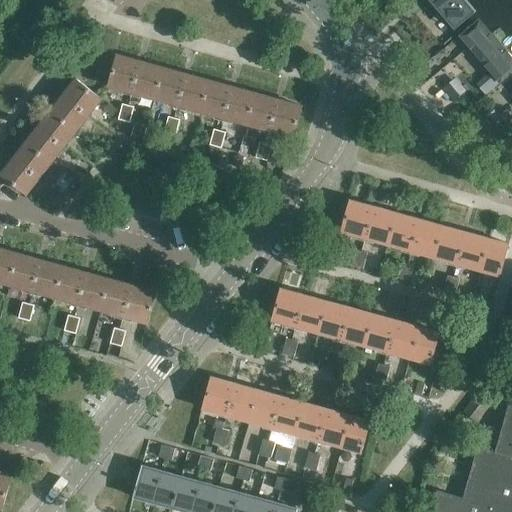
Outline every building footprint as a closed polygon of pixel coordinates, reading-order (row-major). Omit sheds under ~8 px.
[(426,0),(457,36),(471,25),(450,0),(426,0)] [(478,25),(463,38),(473,50),(488,37),(478,25)] [(511,67),(488,37),(473,50),(498,82),(511,70),(511,67)] [(133,92),(141,62),(118,55),(109,86),(133,92)] [(156,99),(164,68),(141,62),(133,92),(156,99)] [(179,105),(187,75),(164,68),(156,99),(179,105)] [(202,112),(210,81),(187,75),(179,105),(202,112)] [(102,99),(94,93),(77,79),(64,95),(89,115),(102,99)] [(224,118),(233,87),(210,81),(202,112),(224,118)] [(247,124),(256,94),(233,87),(224,118),(247,124)] [(270,131),(279,100),(256,94),(247,124),(270,131)] [(89,115),(64,95),(52,111),(77,131),(89,115)] [(294,137),(302,107),(279,100),(270,131),(294,137)] [(125,121),(129,106),(123,104),(119,120),(125,121)] [(130,123),(135,107),(129,106),(125,121),(130,123)] [(77,131),(52,111),(39,127),(64,146),(77,131)] [(170,134),(175,118),(169,117),(165,132),(170,134)] [(176,136),(181,120),(175,118),(170,134),(176,136)] [(64,146),(39,127),(27,143),(52,162),(64,146)] [(216,147),(221,131),(215,130),(210,145),(216,147)] [(222,148),(227,133),(221,131),(216,147),(222,148)] [(263,160),(267,144),(261,142),(257,158),(263,160)] [(52,162),(27,143),(15,158),(40,178),(52,162)] [(269,161),(273,146),(267,144),(263,160),(269,161)] [(40,178),(15,158),(2,175),(27,194),(40,178)] [(366,238),(374,207),(351,201),(342,232),(366,238)] [(389,245),(397,214),(374,207),(366,238),(389,245)] [(412,251),(420,220),(397,214),(389,245),(412,251)] [(435,257),(443,226),(420,220),(412,251),(435,257)] [(458,264),(466,233),(443,226),(435,257),(458,264)] [(481,270),(489,239),(466,233),(458,264),(481,270)] [(501,276),(509,245),(489,239),(481,270),(501,276)] [(0,281),(10,285),(19,254),(0,248),(0,281)] [(358,267),(362,251),(356,250),(352,265),(358,267)] [(364,269),(368,253),(362,251),(358,267),(364,269)] [(33,291),(41,260),(19,254),(10,285),(33,291)] [(56,297),(64,267),(41,260),(33,291),(56,297)] [(404,280),(408,264),(402,263),(398,278),(404,280)] [(410,281),(414,266),(408,264),(404,280),(410,281)] [(79,304),(87,273),(64,267),(56,297),(79,304)] [(102,310),(110,280),(87,273),(79,304),(102,310)] [(450,292),(454,277),(448,275),(444,291),(450,292)] [(456,294),(460,278),(454,277),(450,292),(456,294)] [(125,316),(133,286),(110,280),(102,310),(125,316)] [(148,323),(157,293),(133,286),(125,316),(148,323)] [(297,327),(305,296),(281,289),(273,320),(297,327)] [(320,333),(328,302),(305,296),(297,327),(320,333)] [(342,339),(351,308),(328,302),(320,333),(342,339)] [(25,320),(29,304),(24,303),(19,318),(25,320)] [(31,322),(35,306),(29,304),(25,320),(31,322)] [(365,346),(374,315),(351,308),(342,339),(365,346)] [(71,333),(75,317),(69,315),(65,331),(71,333)] [(389,352),(397,321),(374,315),(365,346),(389,352)] [(77,334),(81,319),(75,317),(71,333),(77,334)] [(411,358),(420,327),(397,321),(389,352),(411,358)] [(431,364),(438,342),(440,333),(420,327),(411,358),(431,364)] [(117,345),(121,330),(115,328),(111,344),(117,345)] [(123,347),(127,331),(121,330),(117,345),(123,347)] [(289,355),(293,340),(287,338),(283,354),(289,355)] [(295,357),(299,341),(293,340),(289,355),(295,357)] [(335,368),(339,353),(339,352),(333,351),(329,366),(335,368)] [(341,370),(345,354),(339,352),(339,353),(335,368),(341,370)] [(381,381),(385,365),(379,363),(375,379),(381,381)] [(386,382),(391,367),(385,365),(381,381),(386,382)] [(227,415),(236,384),(212,377),(203,408),(227,415)] [(422,397),(426,384),(419,382),(416,395),(422,397)] [(250,421),(259,390),(236,384),(227,415),(250,421)] [(273,428),(282,397),(259,390),(250,421),(273,428)] [(477,422),(492,403),(479,393),(465,412),(477,422)] [(296,434),(305,403),(282,397),(273,428),(296,434)] [(511,511),(511,399),(502,434),(483,428),(464,498),(438,491),(431,511),(511,511)] [(319,440),(328,409),(305,403),(296,434),(319,440)] [(342,447),(351,416),(328,409),(319,440),(342,447)] [(362,452),(368,431),(371,421),(351,416),(342,447),(362,452)] [(219,444),(224,428),(218,426),(213,442),(219,444)] [(225,445),(229,430),(224,428),(219,444),(225,445)] [(265,456),(270,441),(264,439),(259,455),(265,456)] [(271,458),(275,442),(270,441),(265,456),(271,458)] [(166,459),(169,447),(163,445),(159,457),(166,459)] [(173,461),(176,449),(169,447),(166,459),(173,461)] [(311,469),(315,454),(310,452),(305,468),(311,469)] [(317,471),(321,455),(315,454),(311,469),(317,471)] [(205,470),(208,457),(201,456),(198,468),(205,470)] [(154,502),(163,471),(143,466),(137,486),(136,489),(134,497),(154,502)] [(243,480),(246,468),(240,466),(236,479),(243,480)] [(250,482),(253,470),(246,468),(243,480),(250,482)] [(173,508),(182,477),(163,471),(154,502),(173,508)] [(0,507),(3,509),(11,478),(0,475),(0,507)] [(188,511),(192,511),(201,482),(182,477),(173,508),(188,511)] [(282,491),(285,479),(278,477),(275,489),(282,491)] [(351,491),(354,479),(348,477),(344,490),(351,491)] [(288,493),(292,481),(285,479),(282,491),(288,493)] [(213,511),(220,487),(201,482),(192,511),(213,511)] [(234,511),(240,493),(220,487),(213,511),(234,511)] [(255,511),(259,498),(240,493),(234,511),(255,511)] [(275,511),(278,503),(259,498),(255,511),(275,511)] [(297,511),(298,509),(278,503),(275,511),(297,511)]
